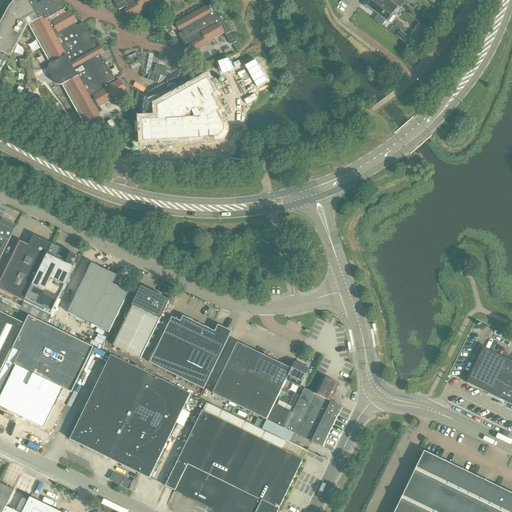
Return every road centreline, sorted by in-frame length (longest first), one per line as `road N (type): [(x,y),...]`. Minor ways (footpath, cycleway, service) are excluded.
road 1 (unclassified): [(347,290),(280,308),(228,303),(0,193)]
road 2 (secondary): [(0,146),(116,202),(171,214),(236,215),(315,197)]
road 3 (secondary): [(313,185),(219,202),(172,201),(77,174),(0,136)]
road 4 (secondary): [(315,197),(394,158),(434,126),(478,72),(511,2)]
road 5 (secondary): [(500,0),(468,63),(425,117),(386,149),(313,185)]
road 6 (unclassified): [(140,511),(0,444)]
road 7 (unclassified): [(376,391),(312,511)]
